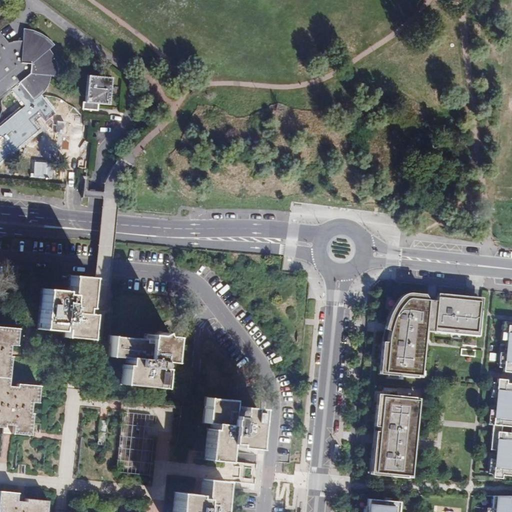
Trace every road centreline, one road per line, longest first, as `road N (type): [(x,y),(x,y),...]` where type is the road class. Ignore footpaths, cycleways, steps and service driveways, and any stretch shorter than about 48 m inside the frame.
road 1 (tertiary): [(323,236),(0,209)]
road 2 (tertiary): [(0,227),(320,255)]
road 3 (tertiary): [(337,271),(315,511)]
road 4 (residential): [(0,259),(179,273),(217,305)]
road 5 (residential): [(217,305),(261,361),(273,398),(264,511)]
road 6 (tertiary): [(358,263),(497,267)]
road 7 (tertiary): [(497,267),(363,245)]
